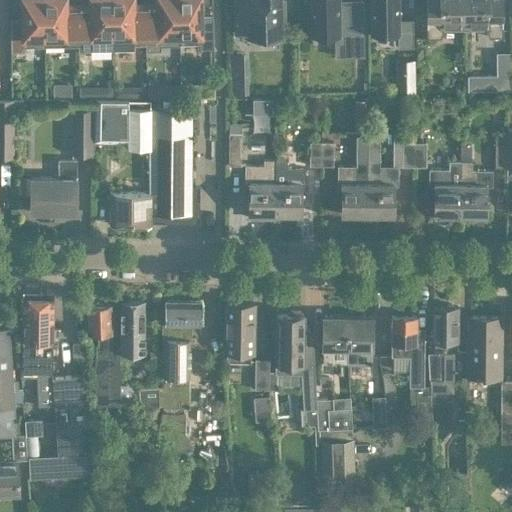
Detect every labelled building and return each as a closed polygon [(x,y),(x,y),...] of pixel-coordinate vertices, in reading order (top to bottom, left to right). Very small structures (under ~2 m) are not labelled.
[(20,0),(20,18),(8,18),(9,49),(22,49),(22,44),(43,44),(41,0),(20,0)] [(76,43),(76,16),(76,3),(64,3),(63,0),(41,0),(43,44),(76,43)] [(87,0),(88,3),(76,3),(76,16),(76,43),(76,48),(110,47),(110,33),(109,0),(87,0)] [(109,0),(110,33),(110,47),(132,47),(132,42),(144,42),(143,2),(131,2),(131,0),(109,0)] [(155,0),(155,2),(143,2),(144,42),(157,42),(157,32),(178,32),(177,0),(155,0)] [(177,0),(178,32),(178,41),(198,41),(198,46),(212,46),(211,14),(199,14),(198,0),(177,0)] [(232,0),(233,31),(248,30),(248,33),(278,33),(277,15),(283,15),(283,0),(232,0)] [(308,0),(309,32),(342,31),(343,53),(363,53),(361,1),(337,2),(337,0),(308,0)] [(397,17),(396,0),(368,0),(369,31),(396,31),(396,45),(412,44),(411,16),(397,17)] [(441,26),(463,26),(462,0),(423,0),(424,35),(438,35),(441,26)] [(483,25),(486,34),(500,34),(499,0),(462,0),(463,26),(483,25)] [(199,81),(184,81),(184,95),(212,94),(212,70),(199,70),(199,81)] [(494,72),(465,73),(465,88),(509,87),(509,72),(494,72)] [(243,91),(243,75),(232,75),(232,91),(243,91)] [(413,77),(395,78),(395,90),(413,89),(413,78),(413,77)] [(111,95),(143,94),(143,80),(111,81),(111,95)] [(110,81),(78,82),(78,96),(110,95),(110,81)] [(155,82),(145,82),(145,83),(145,95),(145,96),(148,96),(155,96),(155,82)] [(365,108),(365,90),(353,90),(353,108),(365,108)] [(0,154),(12,155),(12,96),(0,95),(0,154)] [(145,96),(94,96),(93,141),(128,141),(128,147),(148,147),(148,104),(148,96),(145,96)] [(90,153),(90,122),(90,103),(70,103),(70,153),(90,153)] [(148,147),(147,189),(147,219),(158,215),(192,216),(192,186),(187,186),(188,104),(148,104),(148,147)] [(238,162),(239,138),(239,129),(227,129),(227,138),(226,161),(238,162)] [(412,130),(400,129),(400,163),(412,163),(412,139),(412,130)] [(493,131),(492,140),(492,164),(504,164),(505,131),(493,131)] [(335,162),(335,183),(339,183),(339,211),(365,211),(366,157),(366,133),(354,133),(354,162),(335,162)] [(378,133),(366,133),(366,157),(365,211),(391,212),(391,183),(396,183),(396,163),(396,162),(391,162),(377,162),(378,133)] [(307,162),(319,163),(319,138),(307,138),(307,162)] [(331,138),(319,138),(319,163),(330,163),(331,138)] [(412,139),(412,163),(423,163),(424,139),(412,139)] [(29,174),(28,209),(73,209),(74,156),(56,155),(56,175),(29,174)] [(261,162),(243,162),(243,182),(246,182),(246,211),(272,211),(273,156),(261,156),(261,162)] [(284,156),(273,156),(272,211),(299,211),(299,178),(284,178),(284,156)] [(432,183),(432,212),(457,212),(458,158),(447,158),(447,166),(427,166),(427,183),(432,183)] [(470,158),(458,158),(457,212),(483,212),(483,183),(490,183),(490,167),(470,167),(470,158)] [(147,221),(147,219),(147,189),(124,189),(109,189),(109,188),(107,188),(107,221),(147,221)] [(22,316),(21,368),(50,369),(50,335),(53,335),(53,325),(50,325),(51,296),(22,295),(22,298),(19,301),(19,313),(22,316)] [(118,298),(118,331),(118,349),(130,349),(142,349),(142,331),(142,321),(152,321),(152,307),(142,307),(142,298),(118,298)] [(163,320),(160,319),(161,336),(163,336),(187,336),(187,338),(189,338),(189,321),(198,321),(198,298),(164,298),(163,320)] [(93,353),(94,401),(118,401),(118,349),(110,349),(109,330),(110,330),(108,300),(85,301),(86,331),(95,331),(95,342),(93,342),(94,353),(93,353)] [(251,301),(225,300),(224,358),(249,359),(249,349),(250,349),(251,301)] [(427,350),(427,377),(442,377),(442,351),(443,351),(444,337),(456,337),(456,304),(431,303),(431,337),(430,337),(430,350),(427,350)] [(276,311),(275,359),(275,369),(269,369),(270,388),(276,387),(277,371),(301,372),(303,408),(314,407),(310,339),(301,339),(301,312),(300,312),(300,310),(297,307),(288,307),(286,310),(285,311),(276,311)] [(332,344),(345,344),(345,312),(320,312),(320,344),(321,344),(321,360),(331,360),(332,344)] [(371,312),(345,312),(345,344),(345,349),(345,360),(370,360),(371,312)] [(407,384),(414,384),(415,400),(429,399),(428,383),(422,383),(422,325),(414,325),(414,313),(390,313),(389,353),(408,353),(407,384)] [(466,373),(498,374),(499,314),(467,313),(466,373)] [(0,431),(10,431),(14,431),(12,403),(20,403),(19,386),(15,386),(14,378),(10,378),(7,327),(7,326),(0,326),(0,431)] [(163,348),(154,348),(154,355),(154,356),(155,373),(163,373),(162,382),(162,401),(162,404),(181,404),(186,404),(187,338),(187,336),(163,336),(163,348)] [(267,356),(252,356),(252,383),(267,384),(267,356)] [(56,452),(88,450),(83,372),(51,374),(56,452)] [(154,376),(135,378),(136,389),(119,390),(119,401),(137,401),(156,399),(154,376)] [(499,410),(498,441),(511,439),(511,377),(499,378),(499,410)] [(371,424),(384,423),(383,393),(370,394),(371,424)] [(331,396),(314,397),(316,426),(324,426),(349,425),(350,425),(349,404),(332,405),(331,396)] [(39,416),(23,417),(24,432),(40,431),(39,416)] [(324,426),(316,426),(316,437),(318,437),(319,480),(352,479),(351,436),(349,437),(349,425),(324,426)] [(470,430),(470,439),(481,439),(481,430),(470,430)] [(15,456),(15,457),(25,456),(24,431),(14,432),(14,431),(10,431),(11,457),(15,456)] [(208,445),(202,445),(199,450),(199,456),(204,459),(209,458),(213,454),(212,448),(208,445)] [(0,488),(17,487),(15,457),(15,456),(11,457),(0,457),(0,488)] [(248,486),(274,484),(273,469),(247,470),(248,486)] [(447,501),(466,501),(465,470),(446,471),(447,501)] [(385,476),(379,472),(374,475),(373,482),(379,485),(384,482),(385,476)] [(511,476),(508,473),(499,482),(509,490),(511,486),(511,476)] [(275,476),(276,502),(294,501),(293,475),(275,476)] [(232,494),(231,504),(241,506),(243,496),(232,494)] [(282,503),(282,511),(313,511),(314,504),(282,503)]
